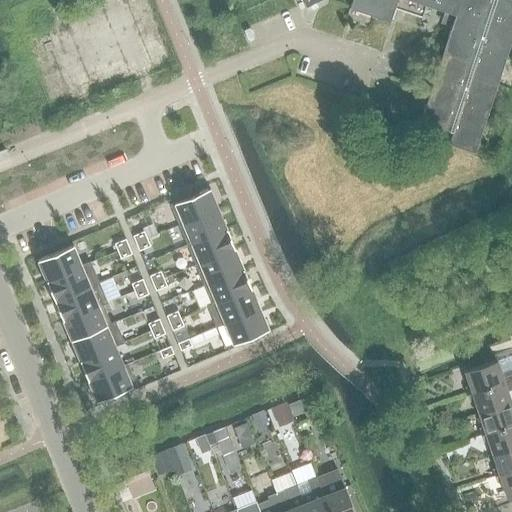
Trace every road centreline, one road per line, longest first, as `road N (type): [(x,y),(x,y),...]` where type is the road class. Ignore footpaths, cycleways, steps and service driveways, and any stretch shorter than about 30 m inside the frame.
road 1 (residential): [(0,161),(304,40),(374,64)]
road 2 (residential): [(88,511),(0,302)]
